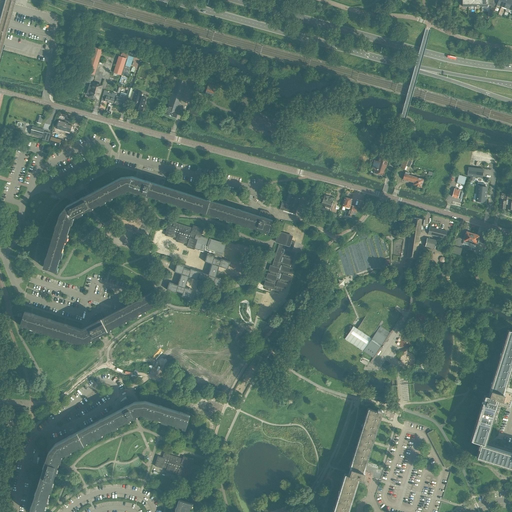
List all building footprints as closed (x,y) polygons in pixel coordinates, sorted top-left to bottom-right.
[(95,75),(102,50),(94,48),(87,72),(95,75)] [(131,50),(129,56),(139,59),(141,53),(131,50)] [(121,75),(126,59),(119,56),(113,73),(121,75)] [(159,60),(149,57),(147,63),(157,66),(159,60)] [(177,112),(189,76),(176,71),(172,82),(176,84),(167,109),(165,109),(163,114),(176,118),(177,113),(177,112)] [(90,84),(87,94),(90,95),(89,96),(98,99),(102,87),(102,86),(93,83),(93,84),(93,85),(90,84)] [(212,98),(216,86),(208,84),(204,95),(212,98)] [(123,107),(126,100),(128,101),(133,89),(132,89),(129,88),(126,96),(120,95),(119,97),(116,96),(114,104),(123,107)] [(109,103),(111,95),(107,93),(108,91),(104,90),(101,100),(105,101),(109,103)] [(132,103),(135,104),(134,109),(142,111),(146,98),(141,97),(142,93),(136,91),(132,103)] [(196,115),(198,110),(190,107),(188,112),(196,115)] [(68,133),(70,126),(65,125),(66,124),(57,121),(55,129),(59,130),(59,132),(65,134),(66,132),(68,133)] [(364,130),(374,133),(376,128),(366,124),(364,130)] [(42,138),(44,130),(32,127),(30,134),(42,138)] [(383,176),(386,168),(384,168),(385,166),(386,166),(388,160),(385,160),(386,156),(380,155),(378,162),(375,161),(373,165),(376,166),(375,170),(374,173),(383,176)] [(405,155),(400,168),(408,171),(413,158),(405,155)] [(157,185),(150,183),(150,182),(152,183),(153,178),(154,178),(154,176),(151,175),(151,177),(149,176),(148,174),(146,174),(144,174),(143,178),(145,178),(145,180),(146,180),(145,182),(132,178),(121,179),(91,195),(96,205),(127,189),(128,189),(153,197),(157,185)] [(421,188),(424,180),(404,174),(403,180),(414,183),(413,185),(421,188)] [(456,183),(464,185),(466,177),(458,175),(456,183)] [(477,186),(476,194),(476,201),(478,202),(479,203),(480,203),(481,203),(483,203),(483,202),(486,202),(487,188),(485,187),(485,185),(478,184),(478,187),(477,186)] [(260,218),(241,212),(161,187),(157,185),(153,197),(268,232),(272,221),(265,219),(265,217),(266,218),(267,216),(269,216),(270,214),(269,212),(261,210),(260,210),(261,214),(260,218)] [(295,214),(299,200),(296,199),(298,191),(290,189),(286,202),(282,200),(281,206),(279,209),(283,210),(283,211),(291,213),(295,214)] [(462,199),(463,193),(460,192),(460,190),(454,189),(452,197),(458,199),(458,198),(462,199)] [(73,217),(96,205),(91,195),(84,198),(84,196),(85,196),(83,192),(83,191),(82,190),(80,191),(80,192),(78,194),(77,193),(75,194),(74,196),(76,199),(78,198),(78,199),(79,199),(80,199),(80,200),(68,207),(61,215),(44,268),(56,271),(72,218),(73,217)] [(329,213),(333,201),(334,199),(324,195),(319,209),(329,213)] [(350,205),(352,199),(348,198),(347,198),(346,197),(345,198),(344,197),(342,206),(350,208),(348,216),(351,217),(352,214),(354,214),(355,211),(356,212),(358,208),(354,207),(350,205)] [(416,259),(420,230),(421,225),(424,226),(425,225),(426,220),(425,218),(423,218),(422,219),(413,218),(406,258),(408,258),(407,262),(406,271),(412,272),(414,259),(416,259)] [(221,259),(226,244),(201,236),(203,229),(194,226),(194,225),(193,225),(192,228),(174,222),(173,226),(167,225),(168,225),(165,235),(172,237),(172,238),(173,236),(177,238),(176,241),(183,243),(183,244),(183,242),(188,243),(187,247),(194,249),(194,250),(194,249),(207,253),(205,262),(204,261),(204,262),(212,264),(213,264),(211,270),(210,270),(208,275),(190,269),(191,269),(190,269),(190,270),(184,268),(185,265),(177,263),(175,272),(174,272),(181,274),(178,285),(169,282),(167,290),(167,289),(176,292),(176,293),(176,291),(183,293),(182,297),(189,299),(192,290),(190,289),(190,288),(189,288),(189,289),(185,287),(189,276),(206,282),(206,283),(207,281),(213,283),(212,286),(219,289),(220,288),(219,288),(222,280),(222,279),(221,279),(221,278),(219,278),(215,277),(219,266),(228,269),(230,262),(230,261),(229,262),(221,259)] [(445,239),(447,232),(429,227),(429,231),(428,234),(445,239)] [(265,281),(264,286),(265,287),(265,289),(270,291),(271,288),(273,289),(273,287),(275,288),(275,289),(281,291),(281,288),(285,289),(286,284),(287,284),(288,282),(290,282),(292,277),(288,276),(289,273),(290,274),(291,268),(290,268),(290,265),(291,266),(293,260),(291,259),(292,257),(293,258),(294,252),(292,251),(295,242),(291,241),(292,236),(282,233),(279,232),(276,242),(279,243),(273,263),(274,264),(274,266),(270,265),(269,271),(270,271),(270,274),(268,273),(266,278),(268,279),(267,281),(265,281)] [(470,243),(473,234),(472,234),(471,233),(470,232),(469,233),(468,232),(466,232),(465,237),(464,237),(463,240),(464,240),(463,241),(470,243)] [(477,241),(479,236),(476,235),(476,234),(474,233),(473,234),(470,243),(476,245),(476,244),(477,245),(478,241),(477,241)] [(434,248),(436,241),(427,238),(425,246),(434,248)] [(454,247),(452,253),(460,255),(462,249),(454,247)] [(81,331),(27,314),(24,313),(21,324),(66,338),(78,342),(88,340),(93,338),(108,331),(157,304),(152,294),(102,320),(101,319),(103,318),(101,314),(101,313),(99,313),(92,316),(92,318),(93,321),(93,322),(94,325),(82,331),(81,331)] [(353,326),(345,339),(374,359),(373,358),(375,355),(376,356),(377,355),(376,354),(379,349),(380,350),(383,346),(382,345),(384,342),(385,343),(386,342),(384,341),(385,340),(386,341),(387,339),(386,338),(389,333),(391,334),(392,332),(390,332),(392,329),(393,330),(394,329),(393,328),(395,324),(397,325),(378,312),(372,321),(365,316),(357,329),(353,326)] [(235,339),(237,332),(230,330),(228,337),(235,339)] [(502,394),(511,362),(511,331),(509,330),(490,390),(488,396),(485,395),(471,440),(479,443),(484,445),(496,407),(495,406),(497,399),(498,400),(502,401),(504,394),(502,394)] [(134,418),(133,417),(140,414),(142,413),(186,427),(189,416),(175,412),(145,402),(135,403),(131,405),(131,402),(133,400),(133,399),(133,398),(133,397),(132,396),(131,396),(130,395),(129,395),(128,396),(127,396),(126,396),(127,398),(121,402),(120,401),(120,402),(120,403),(119,404),(119,405),(119,406),(120,406),(120,407),(121,407),(122,407),(123,407),(124,409),(76,434),(81,444),(130,419),(130,420),(134,418)] [(28,416),(29,410),(25,410),(25,408),(12,407),(12,409),(9,409),(9,415),(11,415),(11,417),(26,418),(26,416),(28,416)] [(355,485),(358,478),(363,479),(365,472),(363,471),(381,412),(369,408),(349,474),(346,473),(340,492),(333,511),(348,511),(357,485),(355,485)] [(62,455),(81,444),(76,434),(56,444),(50,452),(47,459),(45,457),(45,454),(45,453),(44,452),(43,452),(42,452),(41,452),(40,453),(39,454),(38,455),(38,456),(40,457),(38,464),(37,464),(38,464),(38,465),(38,466),(39,467),(40,468),(41,468),(42,467),(43,465),(45,466),(30,511),(43,511),(58,465),(61,456),(62,455)] [(511,453),(484,445),(479,443),(477,448),(479,449),(477,456),(511,467),(511,453)] [(191,467),(193,459),(183,456),(182,461),(177,460),(178,457),(163,453),(164,453),(166,454),(165,458),(158,456),(155,466),(162,468),(162,467),(167,468),(166,472),(173,474),(173,473),(178,474),(176,478),(184,480),(187,470),(185,469),(186,465),(191,467)] [(188,511),(191,503),(180,500),(175,511),(188,511)]
